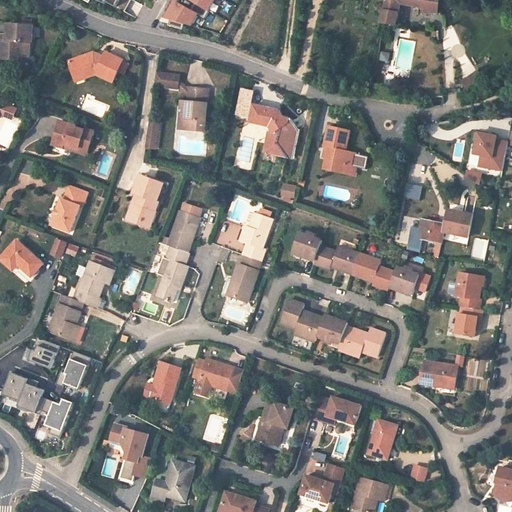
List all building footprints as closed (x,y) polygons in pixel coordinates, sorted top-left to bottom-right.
[(120,0),(116,8),(124,12),(131,0),(120,0)] [(195,4),(209,12),(215,0),(190,0),(190,1),(195,4)] [(399,3),(422,7),(422,13),(437,12),(438,6),(438,0),(386,0),(386,1),(399,3)] [(383,11),(397,13),(399,3),(386,1),(383,11)] [(169,20),(184,24),(191,27),(198,15),(204,19),(209,12),(195,4),(191,11),(176,2),(166,19),(169,20)] [(395,25),(397,13),(383,11),(381,22),(395,25)] [(30,57),(30,41),(32,41),(32,25),(29,25),(29,20),(19,19),(19,24),(8,24),(7,35),(7,39),(1,39),(1,58),(22,59),(22,57),(30,57)] [(167,26),(182,31),(184,24),(169,20),(167,26)] [(95,75),(113,83),(118,72),(122,61),(105,53),(103,58),(100,57),(98,60),(94,59),(93,54),(69,62),(74,76),(74,77),(84,73),(85,79),(95,75)] [(124,74),(129,63),(122,61),(118,72),(124,74)] [(477,70),(462,80),(468,89),(483,80),(477,70)] [(84,73),(74,77),(76,82),(85,79),(84,73)] [(178,76),(154,73),(152,86),(176,89),(178,76)] [(235,86),(221,83),(218,97),(232,100),(235,86)] [(204,131),(206,104),(203,103),(202,103),(203,89),(185,87),(184,101),(183,101),(182,114),(181,129),(204,131)] [(289,141),(291,131),(287,125),(288,125),(289,124),(289,123),(289,122),(289,120),(287,119),(285,118),(283,119),(281,115),(281,113),(254,107),(250,123),(258,125),(270,128),(278,141),(276,153),(279,154),(286,155),(287,153),(291,153),(293,142),(289,141)] [(157,121),(147,120),(145,132),(156,134),(157,121)] [(64,145),(87,152),(93,132),(83,129),(83,131),(75,128),(76,127),(59,122),(58,123),(53,141),(51,145),(63,149),(64,145)] [(296,143),(299,133),(293,123),(289,123),(289,124),(288,125),(287,125),(291,131),(289,141),(293,142),(296,143)] [(347,154),(351,134),(329,129),(324,150),(329,151),(327,160),(325,172),(336,174),(338,166),(354,171),(358,157),(347,154)] [(503,171),(509,140),(500,138),(501,134),(477,129),(470,165),(503,171)] [(156,134),(145,132),(143,147),(154,148),(156,134)] [(278,141),(272,139),(269,154),(293,160),(294,154),(291,153),(287,153),(286,155),(279,154),(276,153),(278,141)] [(68,150),(86,156),(87,152),(64,145),(63,149),(68,150)] [(336,174),(356,179),(361,158),(358,157),(354,171),(338,166),(336,174)] [(150,225),(158,203),(156,202),(162,185),(139,176),(138,176),(132,193),(133,193),(139,195),(131,217),(150,225)] [(296,198),(298,184),(284,183),(282,196),(296,198)] [(68,231),(78,207),(80,208),(86,193),(67,186),(61,201),(59,200),(50,223),(68,231)] [(123,220),(149,230),(150,225),(131,217),(139,195),(133,193),(123,220)] [(186,252),(189,253),(201,218),(200,218),(204,210),(185,203),(182,211),(181,211),(168,246),(171,247),(186,252)] [(263,248),(273,219),(269,217),(271,212),(260,208),(258,213),(255,212),(250,227),(245,242),(247,243),(242,255),(245,256),(262,262),(267,249),(263,248)] [(473,215),(449,210),(445,223),(443,232),(469,236),(473,215)] [(445,223),(422,219),(419,237),(441,241),(443,232),(445,223)] [(240,240),(245,242),(250,227),(244,225),(240,240)] [(307,234),(300,232),(292,253),(299,255),(300,252),(309,255),(308,258),(316,261),(321,246),(323,240),(316,238),(317,235),(308,232),(307,234)] [(65,243),(56,239),(51,254),(60,257),(65,243)] [(31,276),(42,263),(16,240),(0,258),(13,270),(14,268),(18,264),(31,276)] [(440,257),(443,242),(437,241),(435,256),(440,257)] [(71,244),(68,253),(76,256),(79,246),(71,244)] [(339,246),(337,251),(321,246),(316,261),(314,264),(331,269),(332,267),(334,267),(335,264),(339,266),(338,269),(352,274),(359,253),(352,250),(351,253),(346,251),(347,248),(339,246)] [(157,296),(174,302),(180,285),(182,286),(189,267),(187,266),(191,254),(189,253),(171,247),(168,258),(164,256),(158,274),(165,276),(157,296)] [(379,266),(381,261),(373,257),(372,260),(366,259),(367,255),(359,253),(352,274),(365,279),(367,275),(372,277),(371,280),(374,281),(373,285),(389,290),(390,287),(395,272),(379,266)] [(242,265),(238,264),(233,279),(236,280),(230,296),(248,301),(262,262),(245,256),(242,265)] [(78,288),(73,300),(84,304),(98,309),(103,299),(100,298),(106,282),(104,281),(109,268),(90,261),(80,289),(78,288)] [(27,280),(31,276),(18,264),(14,268),(27,280)] [(413,295),(421,274),(413,272),(414,269),(406,267),(405,269),(397,266),(395,272),(390,287),(397,290),(398,287),(407,290),(406,293),(413,295)] [(116,271),(109,268),(104,281),(106,282),(111,284),(116,271)] [(461,273),(457,295),(462,296),(460,307),(466,308),(480,310),(482,300),(478,299),(481,281),(479,280),(479,276),(461,273)] [(227,295),(230,296),(236,280),(233,279),(227,295)] [(49,331),(70,339),(84,304),(73,300),(63,295),(49,331)] [(305,305),(289,299),(281,322),(296,328),(297,325),(304,327),(301,336),(316,341),(318,336),(325,318),(310,313),(309,315),(305,314),(306,311),(303,310),(305,305)] [(456,333),(476,336),(477,327),(481,327),(483,311),(480,310),(466,308),(465,315),(459,314),(456,333)] [(332,320),(333,317),(326,314),(325,318),(318,336),(325,338),(325,341),(333,344),(334,341),(341,344),(348,327),(349,323),(341,320),(340,323),(332,320)] [(295,333),(301,336),(304,327),(297,325),(296,328),(295,333)] [(378,357),(387,334),(371,329),(369,334),(366,333),(365,336),(361,335),(362,332),(348,327),(341,344),(339,350),(354,355),(357,347),(363,349),(362,351),(378,357)] [(361,357),(362,351),(363,349),(357,347),(354,355),(361,357)] [(227,391),(235,368),(217,362),(216,365),(198,359),(193,375),(200,378),(199,382),(202,383),(198,394),(208,397),(212,386),(227,391)] [(70,396),(78,374),(42,360),(35,377),(53,384),(51,389),(70,396)] [(456,385),(459,367),(426,361),(421,382),(440,386),(440,382),(456,385)] [(171,404),(182,370),(162,363),(157,378),(159,379),(157,386),(155,385),(149,383),(145,395),(153,398),(171,404)] [(244,371),(235,368),(227,391),(237,394),(244,371)] [(22,401),(21,406),(38,412),(46,389),(29,383),(31,378),(13,371),(4,394),(22,401)] [(332,400),(318,396),(311,417),(326,422),(328,415),(337,418),(357,424),(362,406),(334,397),(332,400)] [(47,424),(55,426),(53,433),(65,436),(75,401),(65,398),(63,403),(48,398),(44,412),(50,414),(47,424)] [(288,427),(294,409),(269,401),(257,438),(278,445),(284,426),(288,427)] [(111,405),(108,410),(115,414),(118,409),(111,405)] [(337,418),(328,415),(326,422),(335,425),(337,418)] [(314,420),(313,426),(323,429),(325,422),(314,420)] [(388,460),(398,426),(379,420),(369,454),(388,460)] [(127,428),(115,425),(111,440),(123,444),(129,453),(121,479),(133,483),(135,476),(147,480),(153,459),(143,457),(149,435),(127,429),(127,428)] [(186,501),(195,467),(174,461),(169,477),(171,478),(169,483),(158,480),(152,498),(165,501),(166,495),(186,501)] [(345,468),(329,463),(324,480),(307,475),(300,495),(329,504),(332,494),(337,495),(345,468)] [(411,478),(427,481),(430,467),(414,464),(411,478)] [(494,495),(511,498),(511,470),(497,468),(495,478),(497,479),(494,495)] [(385,501),(389,485),(361,477),(352,508),(366,511),(370,511),(374,498),(378,499),(385,501)] [(257,501),(227,491),(221,511),(220,511),(269,511),(270,509),(256,505),(257,501)]
